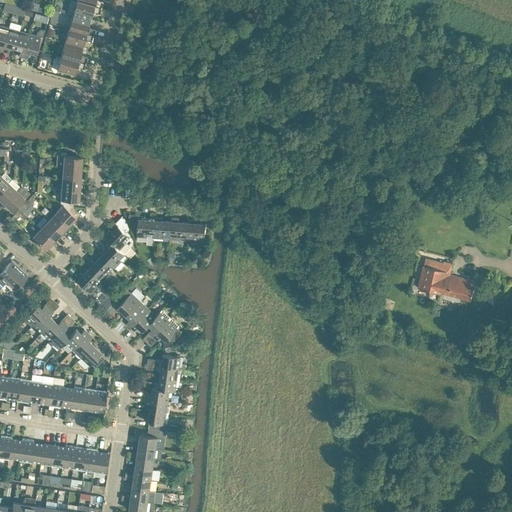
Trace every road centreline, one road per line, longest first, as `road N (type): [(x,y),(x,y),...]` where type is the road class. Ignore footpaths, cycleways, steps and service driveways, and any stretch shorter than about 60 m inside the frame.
road 1 (residential): [(119,438),(128,359),(44,277)]
road 2 (track): [(342,0),(511,99)]
road 3 (residential): [(0,421),(119,438)]
